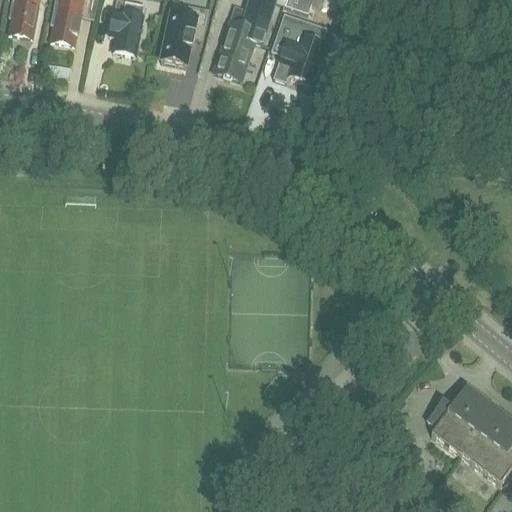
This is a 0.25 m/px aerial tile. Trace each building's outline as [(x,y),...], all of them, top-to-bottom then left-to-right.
[(14,0),(13,7),(11,6),(8,22),(10,22),(7,38),(32,43),(38,11),(37,11),(39,0),(14,0)] [(253,47),(261,49),(274,5),(256,0),(249,0),(245,14),(233,10),(212,77),(241,86),(253,47)] [(313,0),(285,0),(281,13),(306,22),(313,0)] [(111,26),(108,39),(115,41),(112,57),(134,61),(140,32),(139,32),(143,9),(116,4),(114,16),(113,16),(112,26),(111,26)] [(52,30),(49,46),(75,50),(80,19),(79,18),(81,10),(57,6),(56,14),(53,14),(50,29),(52,30)] [(200,44),(206,15),(172,8),(159,66),(185,72),(188,55),(190,56),(192,43),(200,44)] [(292,37),(284,60),(281,59),(272,84),(285,88),(287,82),(310,90),(320,60),(324,48),(292,37)] [(446,451),(461,462),(499,490),(511,471),(511,427),(495,415),(495,414),(464,392),(461,396),(449,413),(450,413),(446,417),(437,410),(433,416),(432,416),(426,426),(435,432),(430,440),(446,451)]
